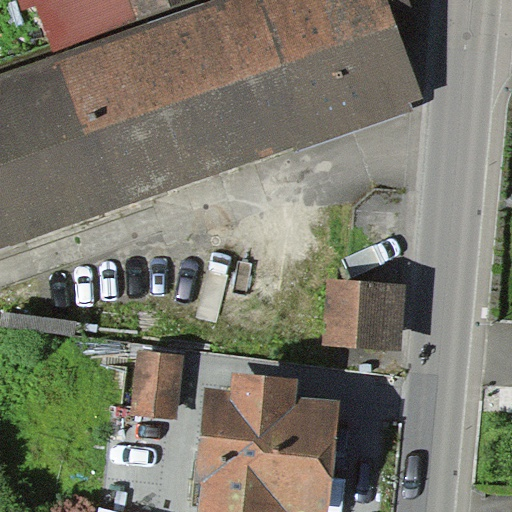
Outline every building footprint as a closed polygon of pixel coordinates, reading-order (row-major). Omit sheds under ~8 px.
[(0,252),(409,115),(384,40),(408,33),(396,0),(235,0),(0,78),(0,252)] [(24,0),(43,56),(209,0),(24,0)] [(404,285),(328,278),(322,343),(398,350),(404,285)] [(183,356),(139,351),(132,413),(176,418),(183,356)] [(203,384),(191,511),(327,511),(338,399),(296,395),(298,376),(233,370),(231,387),(203,384)]
